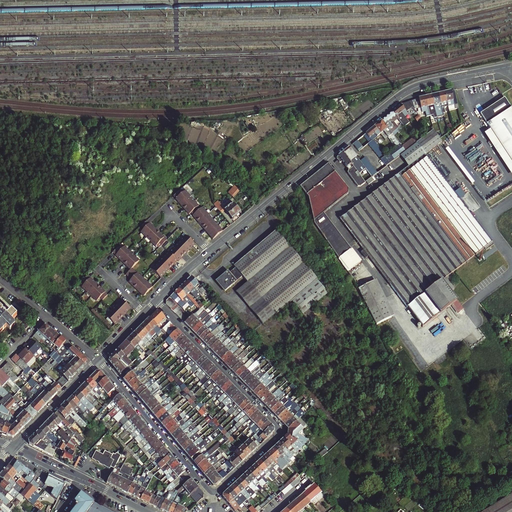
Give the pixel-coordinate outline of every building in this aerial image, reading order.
[(452,105),(456,104),(453,90),(445,92),(447,102),(451,101),(452,105)] [(438,94),(441,108),(444,107),(443,103),(447,102),(445,92),(438,94)] [(438,94),(432,95),(434,105),(435,109),(438,109),(440,114),(443,113),(441,108),(438,94)] [(425,97),(428,111),(431,110),(430,106),(434,105),(432,95),(425,97)] [(511,109),(503,96),(479,111),(490,127),(511,161),(511,109)] [(428,111),(425,97),(409,102),(412,106),(414,108),(421,107),(422,112),(426,111),(427,116),(429,116),(428,111)] [(412,106),(409,102),(402,104),(392,112),(397,118),(402,123),(408,119),(406,116),(402,111),(406,108),(407,110),(412,106)] [(390,123),(393,122),(397,118),(392,112),(381,120),(391,133),(392,133),(390,130),(393,128),(390,123)] [(381,120),(374,126),(380,134),(385,140),(389,138),(397,147),(400,145),(391,133),(381,120)] [(374,134),(377,137),(380,134),(374,126),(356,141),(360,145),(369,138),(374,134)] [(511,161),(490,127),(483,132),(511,175),(511,161)] [(340,219),(361,247),(359,249),(366,258),(368,256),(383,275),(380,277),(386,285),(389,283),(422,327),(437,316),(438,318),(442,316),(440,314),(454,303),(455,304),(458,303),(456,301),(457,301),(450,291),(454,289),(445,277),(485,247),(486,250),(494,245),(492,242),(484,231),(485,230),(483,226),(481,227),(463,203),(465,202),(462,199),(460,200),(426,154),(442,142),(434,130),(417,143),(416,144),(424,154),(364,201),(362,198),(358,201),(360,203),(340,219)] [(417,143),(413,138),(402,147),(405,152),(416,144),(417,143)] [(368,144),(380,160),(386,155),(373,139),(371,141),(368,144)] [(397,147),(389,153),(389,154),(381,160),(386,167),(405,152),(402,147),(400,145),(397,147)] [(349,147),(343,152),(357,171),(363,166),(360,161),(349,147)] [(360,186),(365,183),(359,174),(357,171),(343,152),(338,156),(339,156),(337,157),(337,158),(340,163),(341,163),(343,162),(350,170),(348,173),(358,186),(360,186)] [(360,161),(363,166),(366,169),(372,177),(377,173),(365,157),(360,161)] [(309,198),(314,220),(315,224),(347,271),(360,262),(361,261),(324,213),(349,193),(349,190),(328,164),(301,186),(309,198)] [(357,171),(359,174),(366,169),(363,166),(357,171)] [(233,197),(238,191),(235,189),(230,195),(233,197)] [(212,220),(202,208),(200,210),(185,192),(182,194),(179,192),(173,196),(176,199),(175,199),(189,215),(191,214),(193,216),(192,216),(208,235),(210,228),(212,220)] [(225,210),(232,219),(240,212),(233,204),(232,204),(230,201),(223,207),(218,201),(213,205),(221,214),(225,210)] [(222,232),(212,220),(210,228),(208,235),(212,240),(222,232)] [(149,224),(146,222),(141,227),(144,230),(141,233),(155,247),(159,244),(161,246),(166,241),(163,238),(164,238),(149,224)] [(248,282),(275,315),(292,302),(302,315),(328,292),(276,230),(234,266),(235,268),(229,273),(228,271),(216,281),(225,291),(243,276),(248,282)] [(185,236),(168,253),(151,270),(160,279),(177,261),(178,262),(194,245),(185,236)] [(137,274),(136,275),(130,270),(138,262),(123,247),(120,250),(117,248),(112,253),(115,256),(115,257),(129,271),(125,276),(130,281),(128,283),(143,298),(152,289),(137,274)] [(385,303),(372,278),(360,262),(347,271),(351,277),(357,289),(369,312),(385,303)] [(191,276),(187,281),(194,288),(196,287),(199,290),(202,294),(205,291),(194,279),(191,276)] [(86,277),(81,282),(84,285),(80,288),(95,303),(99,299),(101,302),(106,296),(104,294),(104,293),(89,279),(86,277)] [(194,288),(187,281),(183,284),(190,292),(195,297),(199,293),(197,292),(194,288)] [(275,315),(248,282),(236,292),(264,325),(275,315)] [(188,294),(190,292),(183,284),(178,289),(190,301),(194,304),(195,306),(197,304),(193,300),(194,300),(188,294)] [(174,293),(186,305),(189,308),(192,306),(189,302),(190,301),(178,289),(174,293)] [(175,301),(177,303),(179,306),(182,308),(186,305),(174,293),(170,297),(175,301)] [(113,326),(130,310),(121,301),(104,317),(113,326)] [(201,309),(204,306),(201,304),(200,302),(197,304),(195,306),(197,308),(200,310),(201,309)] [(0,334),(6,328),(10,331),(15,326),(11,323),(15,319),(10,314),(6,318),(5,317),(5,316),(4,316),(4,315),(3,315),(3,314),(1,314),(0,313),(0,312),(0,309),(0,310),(0,309),(0,334)] [(195,314),(191,318),(190,318),(185,324),(188,327),(199,317),(198,315),(201,312),(202,311),(201,309),(200,310),(195,314)] [(167,329),(172,325),(158,310),(153,314),(165,326),(164,327),(167,329)] [(321,310),(315,315),(321,322),(327,317),(321,310)] [(203,314),(199,317),(188,327),(192,331),(207,317),(208,316),(209,315),(206,311),(203,314)] [(149,318),(160,329),(161,330),(164,327),(165,326),(153,314),(149,318)] [(437,316),(422,327),(426,332),(440,321),(438,318),(437,316)] [(207,317),(192,331),(196,335),(206,325),(205,323),(207,322),(206,321),(208,319),(207,317)] [(155,334),(160,329),(149,318),(144,323),(152,331),(155,334)] [(210,321),(206,325),(196,335),(199,338),(207,330),(210,328),(208,326),(212,322),(210,321)] [(149,334),(152,331),(144,323),(141,326),(149,334)] [(212,330),(210,328),(207,330),(211,334),(217,328),(214,324),(212,326),(214,328),(212,330)] [(170,331),(175,327),(172,325),(167,329),(164,327),(161,330),(162,331),(164,333),(168,329),(170,331)] [(45,326),(36,335),(41,340),(51,330),(47,326),(45,326)] [(149,334),(141,326),(137,330),(145,338),(149,334)] [(217,328),(211,334),(203,342),(206,346),(217,335),(216,333),(219,330),(217,328)] [(45,344),(55,333),(51,330),(41,340),(45,343),(45,344)] [(137,330),(134,334),(145,345),(147,343),(144,340),(145,338),(137,330)] [(182,335),(177,330),(173,334),(169,338),(166,340),(171,346),(172,345),(182,335)] [(207,330),(199,338),(203,342),(211,334),(207,330)] [(217,335),(206,346),(210,349),(221,339),(219,337),(222,333),(221,332),(217,335)] [(49,347),(59,336),(55,333),(45,344),(49,347)] [(145,345),(134,334),(130,337),(140,348),(142,346),(145,348),(146,346),(145,345)] [(36,335),(34,338),(40,344),(41,342),(43,345),(45,343),(41,340),(36,335)] [(175,349),(186,339),(182,335),(172,345),(174,347),(172,349),(173,350),(173,351),(175,349)] [(224,335),(221,339),(210,349),(213,353),(227,339),(224,335)] [(63,340),(59,336),(49,347),(49,348),(52,351),(54,349),(63,340)] [(130,337),(126,341),(135,349),(138,353),(140,351),(142,352),(143,351),(140,348),(130,337)] [(227,339),(213,353),(217,356),(230,344),(232,342),(235,340),(235,339),(233,338),(231,340),(229,338),(227,339)] [(190,342),(186,339),(175,349),(178,351),(175,353),(177,354),(179,352),(190,342)] [(54,349),(58,353),(64,346),(67,343),(63,340),(54,349)] [(41,349),(33,341),(28,346),(27,345),(25,348),(27,350),(34,357),(36,359),(37,360),(40,356),(37,354),(41,349)] [(135,349),(126,341),(118,349),(126,358),(135,349)] [(190,342),(179,352),(181,354),(179,356),(180,358),(182,357),(193,346),(190,342)] [(77,359),(85,367),(88,364),(88,362),(67,343),(64,346),(68,351),(77,359)] [(254,343),(251,345),(244,352),(246,354),(255,345),(254,343)] [(231,346),(230,344),(217,356),(221,360),(231,350),(229,348),(231,346)] [(172,345),(171,346),(165,352),(168,355),(173,350),(172,349),(174,347),(172,345)] [(57,355),(61,359),(77,375),(85,367),(77,359),(68,351),(64,346),(58,353),(57,355)] [(197,349),(193,346),(182,357),(184,359),(183,360),(184,362),(197,349)] [(231,350),(221,360),(224,364),(235,353),(233,351),(235,349),(234,348),(231,350)] [(124,379),(133,371),(129,367),(132,364),(126,358),(118,349),(113,354),(119,360),(127,368),(125,370),(120,375),(124,379)] [(190,363),(200,353),(197,349),(184,362),(183,363),(187,366),(188,365),(190,363)] [(18,354),(17,355),(22,361),(25,364),(27,366),(28,367),(30,369),(31,370),(39,362),(37,360),(36,359),(34,357),(27,350),(22,356),(19,353),(18,354)] [(228,367),(239,357),(237,355),(241,351),(239,350),(235,353),(224,364),(228,367)] [(52,360),(56,363),(73,380),(77,375),(61,359),(57,355),(55,353),(50,358),(52,360)] [(191,369),(193,367),(204,357),(200,353),(190,363),(192,365),(189,367),(191,369)] [(118,360),(119,360),(113,354),(109,358),(109,362),(120,375),(125,370),(118,360)] [(228,367),(231,371),(240,363),(242,361),(241,359),(243,357),(241,355),(239,357),(228,367)] [(195,373),(197,370),(207,360),(204,357),(193,367),(195,369),(193,371),(195,373)] [(207,360),(197,370),(199,372),(197,375),(198,376),(200,374),(211,364),(207,360)] [(246,364),(243,367),(235,375),(239,378),(253,364),(249,361),(246,364)] [(48,364),(52,367),(53,369),(63,378),(69,384),(73,380),(56,363),(54,365),(50,362),(48,364)] [(251,370),(253,371),(258,367),(259,365),(256,362),(255,362),(253,364),(255,366),(251,370)] [(240,363),(231,371),(235,375),(243,367),(240,363)] [(46,374),(47,375),(53,369),(52,367),(48,364),(45,368),(42,371),(46,374)] [(128,384),(137,377),(135,375),(139,371),(138,370),(142,367),(140,364),(133,371),(124,379),(128,384)] [(202,380),(204,378),(215,368),(211,364),(200,374),(202,376),(200,378),(202,380)] [(253,364),(239,378),(242,382),(253,371),(251,370),(255,366),(253,364)] [(246,386),(254,377),(256,376),(257,374),(256,373),(260,369),(258,367),(253,371),(242,382),(246,386)] [(208,382),(218,371),(215,368),(204,378),(206,380),(204,382),(206,384),(208,382)] [(132,389),(142,380),(141,378),(145,374),(144,374),(146,372),(145,370),(141,373),(137,377),(128,384),(132,389)] [(101,383),(106,378),(100,371),(97,371),(89,379),(97,386),(98,385),(96,382),(97,380),(98,381),(99,380),(101,383)] [(222,375),(218,371),(208,382),(210,384),(208,386),(209,387),(211,385),(222,375)] [(254,377),(258,381),(260,379),(264,375),(262,373),(258,377),(256,376),(254,377)] [(266,380),(261,384),(253,393),(256,397),(268,386),(266,384),(273,377),(274,376),(273,374),(266,380)] [(222,375),(211,385),(213,387),(211,389),(213,391),(215,389),(226,379),(222,375)] [(46,379),(44,381),(58,395),(62,390),(57,385),(56,385),(52,381),(48,377),(46,379)] [(246,386),(249,389),(258,381),(254,377),(246,386)] [(268,386),(270,384),(272,382),(275,379),(273,377),(266,384),(268,386)] [(284,377),(279,382),(282,385),(287,379),(284,377)] [(69,384),(63,378),(61,380),(67,386),(69,384)] [(110,382),(106,378),(101,383),(98,385),(102,389),(103,389),(110,382)] [(97,386),(89,379),(85,383),(101,398),(103,397),(97,392),(99,391),(97,389),(99,388),(97,386)] [(132,389),(136,393),(148,382),(150,381),(149,379),(147,380),(144,382),(142,380),(132,389)] [(229,382),(226,379),(215,389),(217,391),(215,393),(216,394),(218,392),(229,382)] [(38,398),(39,399),(47,406),(53,400),(45,392),(32,380),(29,384),(35,390),(31,394),(32,396),(34,394),(38,398)] [(47,390),(45,392),(53,400),(58,395),(44,381),(43,380),(39,383),(47,390)] [(67,386),(61,380),(58,382),(64,388),(67,386)] [(258,381),(249,389),(253,393),(261,384),(258,381)] [(64,388),(58,382),(56,385),(57,385),(62,390),(64,388)] [(103,389),(108,395),(115,388),(110,382),(103,389)] [(139,397),(149,388),(148,386),(150,384),(148,382),(136,393),(139,397)] [(233,386),(229,382),(218,392),(220,394),(218,396),(220,398),(222,396),(233,386)] [(81,387),(92,397),(95,395),(100,400),(101,398),(85,383),(81,387)] [(139,397),(142,401),(157,388),(159,387),(155,383),(154,384),(149,388),(139,397)] [(260,400),(271,390),(269,388),(271,386),(270,384),(268,386),(256,397),(260,400)] [(0,386),(0,395),(5,401),(2,403),(1,405),(2,406),(5,409),(12,401),(13,399),(9,395),(0,386)] [(236,389),(233,386),(222,396),(224,398),(222,400),(223,402),(236,389)] [(18,395),(21,391),(17,387),(13,391),(17,395),(18,395)] [(81,387),(77,391),(85,398),(88,401),(91,399),(93,402),(95,400),(92,397),(81,387)] [(22,391),(23,392),(30,398),(32,396),(31,394),(25,388),(22,391)] [(108,395),(110,397),(112,395),(113,396),(117,392),(115,388),(108,395)] [(145,405),(154,398),(152,396),(157,392),(159,390),(157,388),(142,401),(145,405)] [(181,388),(179,389),(181,391),(176,395),(178,397),(184,391),(184,390),(181,388)] [(260,400),(264,404),(276,392),(272,388),(271,390),(260,400)] [(240,393),(236,389),(223,402),(222,403),(226,407),(240,393)] [(276,392),(264,404),(267,407),(278,397),(276,395),(279,393),(278,392),(280,390),(279,389),(278,390),(276,392)] [(13,391),(9,395),(13,399),(17,395),(13,391)] [(83,400),(85,398),(77,391),(73,396),(84,406),(85,407),(90,412),(92,410),(83,400)] [(110,397),(113,401),(120,394),(117,392),(113,396),(112,395),(110,397)] [(278,397),(267,407),(271,411),(282,401),(280,399),(283,396),(285,394),(283,392),(281,395),(278,397)] [(161,398),(148,408),(152,412),(160,405),(159,404),(163,401),(165,399),(164,398),(168,395),(167,393),(161,398)] [(240,393),(226,407),(229,410),(243,397),(240,393)] [(36,400),(38,398),(34,394),(32,396),(30,398),(31,399),(43,411),(47,406),(39,399),(38,401),(36,400)] [(120,394),(113,401),(111,403),(110,404),(112,407),(110,409),(111,411),(113,408),(124,399),(120,394)] [(38,415),(28,404),(26,407),(18,399),(21,397),(19,396),(18,395),(17,395),(13,399),(12,401),(33,421),(38,415)] [(145,405),(148,408),(161,398),(159,395),(155,399),(154,398),(145,405)] [(84,406),(73,396),(69,399),(80,409),(84,406)] [(234,413),(236,410),(247,400),(243,397),(229,410),(228,411),(232,415),(234,413)] [(164,402),(160,405),(152,412),(155,416),(167,406),(165,404),(169,401),(171,399),(169,398),(164,402)] [(284,398),(282,401),(271,411),(274,415),(285,404),(283,402),(285,400),(284,398)] [(30,402),(28,404),(38,415),(43,411),(31,399),(29,401),(30,402)] [(80,409),(69,399),(65,404),(73,411),(75,410),(77,412),(79,411),(80,412),(79,413),(90,424),(93,421),(81,411),(80,409)] [(113,408),(111,411),(112,412),(115,410),(117,413),(128,404),(124,399),(113,408)] [(247,400),(236,410),(238,412),(236,415),(238,416),(240,414),(250,404),(247,400)] [(33,421),(12,401),(5,409),(11,415),(15,419),(18,422),(25,429),(33,421)] [(158,420),(169,411),(167,409),(172,405),(174,403),(172,401),(171,403),(167,406),(155,416),(158,420)] [(278,418),(289,408),(287,406),(289,404),(287,402),(285,404),(274,415),(278,418)] [(88,426),(73,411),(65,404),(61,408),(74,421),(80,427),(84,430),(88,426)] [(117,422),(122,417),(132,409),(128,404),(117,413),(113,417),(117,422)] [(254,407),(250,404),(240,414),(242,416),(239,418),(241,420),(254,407)] [(1,408),(0,409),(4,411),(0,419),(0,433),(2,434),(11,415),(5,409),(2,406),(1,408)] [(291,406),(289,408),(278,418),(281,422),(290,414),(292,411),(290,410),(293,407),(291,406)] [(173,407),(169,411),(158,420),(161,424),(173,414),(171,412),(175,409),(173,407)] [(254,407),(241,420),(239,422),(240,424),(237,427),(239,430),(245,424),(247,421),(258,411),(254,407)] [(285,425),(288,429),(299,419),(298,417),(300,415),(303,412),(306,409),(304,407),(298,413),(293,417),(285,425)] [(61,408),(54,415),(67,428),(70,424),(74,421),(61,408)] [(121,424),(122,426),(125,423),(128,419),(136,413),(132,409),(122,417),(124,420),(121,424)] [(173,414),(161,424),(165,428),(176,419),(174,417),(178,413),(177,411),(173,414)] [(261,415),(258,411),(247,421),(249,423),(247,425),(248,427),(251,425),(261,415)] [(125,423),(122,426),(124,428),(126,426),(128,429),(128,428),(140,418),(136,413),(128,419),(125,423)] [(180,415),(176,419),(165,428),(168,432),(179,423),(177,421),(181,418),(181,417),(183,415),(181,414),(180,415)] [(290,414),(281,422),(285,425),(293,417),(290,414)] [(2,434),(8,437),(12,427),(13,424),(15,420),(15,419),(11,415),(2,434)] [(67,428),(54,415),(50,419),(61,430),(63,428),(67,432),(70,435),(72,433),(67,428)] [(261,415),(251,425),(253,427),(250,429),(252,431),(254,429),(265,418),(261,415)] [(128,428),(128,429),(132,433),(144,423),(140,418),(128,428)] [(183,420),(179,423),(168,432),(171,436),(182,426),(180,424),(186,420),(184,418),(183,420)] [(257,433),(269,422),(265,418),(254,429),(256,431),(254,433),(256,434),(257,433)] [(12,427),(8,437),(12,439),(15,439),(25,429),(18,422),(15,419),(15,420),(13,424),(12,427)] [(44,425),(61,443),(65,447),(71,440),(65,434),(61,430),(50,419),(44,425)] [(299,419),(288,429),(288,435),(291,439),(292,439),(293,433),(298,428),(300,430),(303,427),(301,425),(303,423),(299,419)] [(182,426),(171,436),(175,440),(186,430),(184,428),(189,424),(192,422),(190,420),(188,422),(182,426)] [(74,421),(70,424),(77,430),(80,427),(74,421)] [(269,422),(257,433),(259,436),(258,437),(257,436),(255,438),(254,436),(250,440),(253,443),(272,426),(269,422)] [(134,436),(136,438),(148,428),(144,423),(132,433),(131,434),(133,436),(134,436)] [(188,432),(189,434),(197,427),(199,426),(197,423),(196,424),(195,423),(191,426),(187,429),(189,431),(188,432)] [(297,440),(300,435),(297,433),(305,426),(303,423),(301,425),(303,427),(300,430),(298,428),(293,433),(292,439),(297,440)] [(39,430),(43,435),(45,433),(51,440),(53,441),(51,442),(52,443),(57,447),(61,443),(44,425),(39,430)] [(257,447),(260,445),(259,443),(262,439),(264,441),(274,432),(274,428),(272,426),(253,443),(257,447)] [(77,430),(73,434),(82,443),(90,436),(84,430),(80,427),(77,430)] [(189,434),(178,444),(181,448),(192,438),(191,436),(195,432),(199,429),(197,427),(189,434)] [(138,440),(140,443),(152,433),(148,428),(136,438),(135,439),(137,441),(138,440)] [(187,429),(186,430),(175,440),(178,444),(189,434),(188,432),(189,431),(187,429)] [(39,430),(35,435),(49,449),(46,454),(52,457),(56,450),(52,446),(52,443),(51,442),(43,435),(39,430)] [(152,433),(140,443),(142,444),(146,441),(148,444),(156,437),(152,433)] [(197,434),(192,438),(181,448),(184,451),(195,442),(194,440),(198,437),(200,435),(198,433),(197,434)] [(49,449),(35,435),(28,441),(29,445),(46,454),(49,449)] [(297,452),(305,444),(304,443),(297,440),(292,439),(291,439),(288,435),(284,439),(294,449),(295,450),(297,452)] [(304,443),(305,444),(307,440),(300,435),(297,440),(304,443)] [(150,446),(152,449),(160,442),(156,437),(148,444),(144,447),(146,449),(150,446)] [(257,447),(253,443),(250,440),(247,437),(246,438),(248,440),(244,445),(251,453),(257,447)] [(195,442),(184,451),(188,455),(199,446),(197,444),(202,439),(201,438),(199,439),(195,442)] [(284,439),(280,442),(290,453),(294,449),(284,439)] [(62,453),(60,458),(64,460),(65,459),(71,461),(73,457),(72,457),(74,454),(71,452),(76,444),(71,440),(65,447),(62,453)] [(204,441),(199,446),(188,455),(191,459),(200,452),(202,450),(200,448),(206,443),(204,441)] [(154,451),(156,453),(164,447),(160,442),(152,449),(148,452),(150,454),(154,451)] [(276,446),(286,456),(289,454),(291,457),(292,458),(294,456),(292,455),(290,453),(280,442),(276,446)] [(52,446),(56,450),(57,451),(58,450),(62,453),(65,447),(61,443),(57,447),(52,443),(52,446)] [(203,456),(200,452),(191,459),(198,467),(208,458),(216,452),(217,450),(219,449),(223,445),(221,443),(215,447),(214,447),(203,456)] [(251,453),(244,445),(239,449),(237,446),(236,447),(246,458),(251,453)] [(246,458),(236,447),(235,446),(233,447),(234,448),(232,450),(235,454),(242,461),(246,458)] [(288,459),(286,456),(276,446),(273,449),(283,459),(285,461),(287,459),(289,462),(288,462),(292,466),(293,464),(288,459)] [(164,447),(156,453),(151,458),(153,459),(157,456),(159,458),(167,451),(164,447)] [(223,453),(219,449),(217,450),(221,454),(224,457),(226,459),(228,457),(224,453),(223,453)] [(283,459),(273,449),(270,451),(281,464),(282,463),(281,461),(283,459)] [(102,455),(96,451),(92,459),(99,463),(98,464),(110,469),(111,467),(114,469),(117,462),(110,459),(112,455),(104,451),(102,455)] [(154,451),(150,454),(146,457),(148,460),(151,458),(156,453),(154,451)] [(167,451),(159,458),(155,461),(156,463),(160,459),(162,462),(171,455),(167,451)] [(267,454),(280,469),(282,468),(284,470),(286,469),(284,467),(281,464),(270,451),(267,454)] [(225,463),(232,471),(234,468),(242,461),(235,454),(227,461),(225,463)] [(267,454),(263,458),(276,471),(277,470),(281,474),(283,472),(280,469),(267,454)] [(171,455),(162,462),(158,465),(159,467),(164,463),(165,465),(174,458),(171,455)] [(210,459),(208,458),(198,467),(201,471),(216,458),(215,457),(214,458),(213,457),(210,459)] [(13,458),(8,466),(17,474),(18,475),(21,471),(28,477),(25,481),(26,481),(30,485),(33,481),(36,475),(34,474),(13,458)] [(174,458),(165,465),(163,467),(165,469),(162,471),(164,473),(177,462),(174,458)] [(204,474),(218,462),(217,460),(218,459),(216,458),(201,471),(204,474)] [(260,461),(276,479),(278,477),(274,473),(276,471),(263,458),(260,461)] [(274,481),(276,479),(260,461),(256,465),(265,475),(268,478),(270,477),(274,481)] [(168,472),(169,474),(179,465),(177,462),(164,473),(165,474),(168,472)] [(207,478),(218,469),(216,467),(220,464),(218,462),(204,474),(207,478)] [(122,491),(129,477),(133,470),(123,465),(119,472),(112,486),(122,491)] [(169,479),(182,468),(179,465),(169,474),(171,475),(168,478),(169,479)] [(252,468),(262,479),(265,475),(256,465),(252,468)] [(17,474),(8,466),(3,472),(15,482),(18,485),(23,489),(21,492),(19,494),(22,496),(27,501),(35,492),(36,490),(31,486),(30,485),(26,481),(24,483),(19,479),(15,476),(17,474)] [(218,469),(207,478),(213,485),(216,486),(227,475),(220,467),(218,469)] [(185,472),(182,468),(169,479),(168,480),(169,482),(170,481),(172,479),(174,481),(179,477),(185,472)] [(252,468),(249,471),(263,487),(266,484),(264,481),(263,480),(262,479),(252,468)] [(106,483),(112,486),(119,472),(116,471),(115,473),(112,472),(106,483)] [(263,487),(249,471),(245,475),(259,490),(263,487)] [(0,475),(0,477),(4,481),(9,485),(14,489),(16,487),(13,485),(15,482),(3,472),(0,475)] [(182,481),(188,476),(185,472),(179,477),(174,481),(172,483),(167,487),(166,489),(170,491),(182,481)] [(307,476),(304,473),(303,474),(299,477),(296,480),(293,483),(289,486),(286,489),(285,490),(282,492),(284,495),(307,476)] [(55,499),(57,501),(65,486),(64,485),(66,483),(62,481),(49,475),(45,485),(54,489),(51,496),(55,499)] [(259,490),(245,475),(241,478),(254,493),(256,491),(257,492),(259,490)] [(185,484),(191,479),(188,476),(182,481),(185,484)] [(122,491),(127,494),(134,479),(129,477),(122,491)] [(134,479),(127,494),(132,496),(139,481),(140,479),(135,477),(134,479)] [(136,498),(145,481),(146,479),(143,478),(141,482),(139,481),(132,496),(136,498)] [(241,478),(237,482),(251,497),(251,498),(255,494),(254,493),(241,478)] [(195,483),(191,479),(185,484),(177,492),(178,494),(184,489),(186,491),(195,483)] [(14,489),(9,485),(4,481),(0,485),(0,486),(15,499),(11,503),(14,505),(16,507),(20,503),(18,501),(22,496),(19,494),(14,489)] [(146,482),(145,481),(136,498),(140,500),(145,492),(147,487),(145,485),(146,482)] [(23,489),(18,485),(15,482),(13,485),(16,487),(21,492),(23,489)] [(251,497),(237,482),(234,485),(247,500),(251,497)] [(198,488),(195,483),(186,491),(180,496),(181,497),(182,498),(188,493),(190,495),(198,488)] [(299,511),(305,507),(314,500),(322,493),(314,484),(308,489),(297,499),(287,508),(281,511),(299,511)] [(243,504),(247,500),(234,485),(230,489),(237,497),(239,499),(243,504)] [(0,486),(0,493),(11,503),(15,499),(0,486)] [(406,496),(398,487),(394,491),(402,500),(406,496)] [(204,494),(198,488),(190,495),(197,503),(203,498),(204,494)] [(226,492),(233,500),(237,497),(230,489),(226,492)] [(156,508),(162,498),(164,493),(160,491),(156,498),(152,506),(156,508)] [(40,496),(35,492),(27,501),(33,505),(40,496)] [(140,500),(148,504),(153,496),(145,492),(140,500)] [(241,509),(238,505),(233,500),(226,492),(223,495),(223,498),(234,510),(236,508),(239,511),(241,509)] [(11,503),(0,493),(0,501),(3,505),(11,511),(12,511),(16,507),(14,505),(11,503)] [(70,507),(66,511),(86,511),(94,503),(81,493),(70,507)] [(174,511),(177,505),(178,503),(177,502),(180,496),(178,494),(176,498),(174,504),(169,511),(174,511)] [(511,511),(511,494),(483,511),(511,511)] [(160,510),(165,500),(162,498),(156,508),(160,510)] [(160,510),(163,511),(164,511),(170,502),(165,500),(160,510)] [(169,511),(174,504),(170,502),(164,511),(169,511)] [(112,511),(94,503),(86,511),(112,511)]
